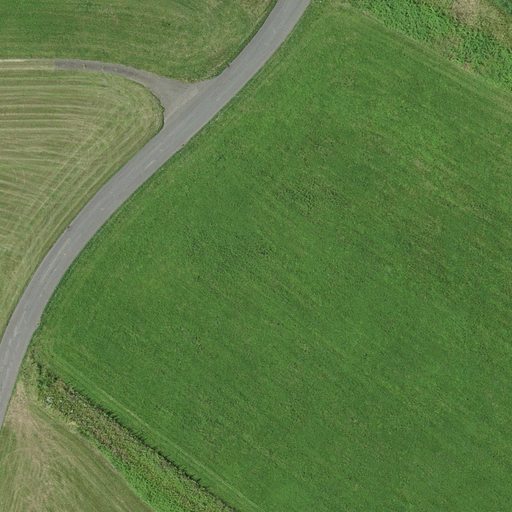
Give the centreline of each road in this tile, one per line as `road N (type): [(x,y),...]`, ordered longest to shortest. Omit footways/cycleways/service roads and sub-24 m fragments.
road 1 (tertiary): [(0,382),(38,285),(65,245),(273,31),(293,0)]
road 2 (track): [(196,110),(108,69),(0,65)]
